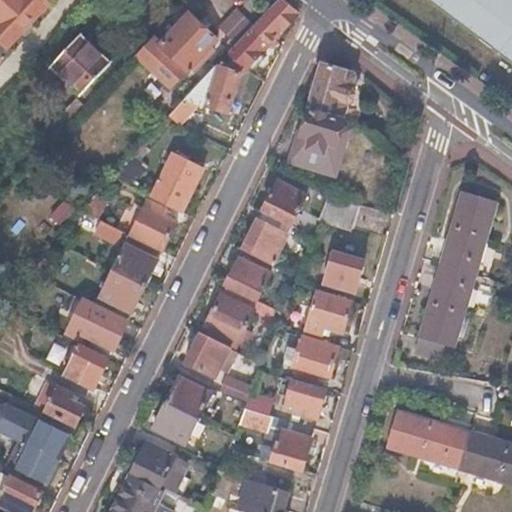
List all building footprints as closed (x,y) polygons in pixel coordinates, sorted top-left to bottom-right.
[(0,0),(0,44),(5,49),(45,7),(43,5),(47,2),(45,0),(0,0)] [(231,66),(219,62),(169,116),(182,125),(198,107),(228,116),(241,75),(250,66),(253,68),(262,59),(259,56),(263,52),(262,51),(280,30),(283,33),(294,21),(298,16),(279,0),(277,0),(273,5),(228,53),(236,60),(231,66)] [(511,0),(425,0),(511,65),(511,0)] [(215,40),(188,15),(159,46),(187,71),(203,54),(207,58),(214,50),(210,46),(215,40)] [(109,65),(78,37),(49,69),(79,97),(109,65)] [(150,63),(145,58),(127,79),(135,86),(142,78),(139,75),(150,63)] [(349,74),(322,65),(307,113),(342,122),(346,106),(348,107),(355,104),(357,97),(354,91),(351,91),(354,80),(352,77),(349,74)] [(85,108),(76,100),(58,120),(67,128),(85,108)] [(300,136),(303,136),(294,166),(323,175),(332,144),(338,146),(344,123),(342,122),(307,113),(300,136)] [(67,128),(58,120),(42,137),(51,145),(67,128)] [(202,170),(173,155),(151,197),(182,213),(202,170)] [(144,166),(132,156),(113,176),(127,184),(144,166)] [(127,184),(113,176),(103,187),(125,198),(131,186),(127,184)] [(306,196),(276,181),(262,212),(265,213),(292,225),(306,196)] [(440,265),(436,278),(432,290),(434,290),(421,337),(454,347),(466,305),(469,305),(474,289),(464,286),(468,273),(472,259),(479,261),(497,202),(464,192),(450,239),(447,239),(440,265)] [(51,215),(64,224),(78,204),(65,195),(51,215)] [(358,204),(328,195),(319,220),(351,230),(358,204)] [(119,210),(93,197),(80,211),(95,219),(106,224),(110,227),(119,210)] [(165,210),(146,201),(128,236),(162,252),(176,224),(162,217),(165,210)] [(260,223),(257,221),(243,249),(246,250),(271,263),(274,264),(292,225),(265,213),(260,223)] [(106,224),(95,219),(89,230),(100,236),(106,224)] [(157,263),(126,246),(113,272),(145,288),(157,263)] [(241,260),(238,259),(225,285),(227,286),(253,299),(258,301),(271,274),(267,272),(271,263),(246,250),(241,260)] [(364,260),(334,252),(324,284),(354,293),(364,260)] [(63,265),(42,256),(34,273),(55,283),(63,265)] [(479,261),(472,259),(468,273),(478,276),(482,261),(479,261)] [(294,277),(282,271),(276,282),(289,288),(294,277)] [(113,272),(101,296),(133,311),(145,288),(113,272)] [(478,276),(468,273),(464,286),(474,289),(478,276)] [(436,278),(430,276),(427,288),(432,290),(436,278)] [(222,296),(220,295),(203,331),(235,347),(252,311),(249,309),(253,299),(227,286),(222,296)] [(352,302),(317,292),(305,330),(321,335),(323,328),(343,333),(352,302)] [(128,320),(84,300),(69,333),(83,339),(85,335),(92,338),(111,347),(116,349),(128,320)] [(0,348),(16,316),(0,308),(0,348)] [(238,352),(200,334),(186,364),(216,378),(224,361),(232,365),(238,352)] [(338,347),(300,336),(292,368),(297,369),(295,377),(314,382),(316,375),(327,378),(330,378),(338,347)] [(92,338),(89,344),(108,353),(111,347),(92,338)] [(110,359),(79,345),(65,375),(95,389),(110,359)] [(327,378),(316,375),(314,382),(325,385),(327,378)] [(254,385),(234,376),(225,394),(247,404),(251,394),(254,385)] [(212,395),(179,378),(167,404),(200,421),(206,408),(216,413),(221,402),(211,397),(212,395)] [(19,383),(13,397),(78,427),(87,406),(72,399),(75,393),(49,381),(43,394),(19,383)] [(326,391),(290,381),(283,412),(318,422),(326,391)] [(247,404),(246,406),(244,412),(268,419),(273,401),(251,394),(247,404)] [(200,421),(167,404),(154,430),(187,446),(200,421)] [(26,444),(37,420),(7,405),(0,408),(0,430),(20,440),(26,444)] [(266,436),(263,448),(274,451),(271,463),(303,471),(314,431),(268,419),(244,412),(238,427),(266,436)] [(439,426),(398,415),(389,448),(418,457),(418,460),(444,468),(447,458),(462,462),(475,466),(472,476),(501,484),(502,481),(511,483),(511,447),(494,442),(495,439),(471,432),(440,423),(439,426)] [(52,427),(37,420),(26,444),(60,460),(72,437),(52,427)] [(189,454),(152,435),(133,472),(137,474),(146,479),(171,492),(189,454)] [(26,444),(20,440),(11,459),(18,462),(26,444)] [(60,460),(26,444),(18,462),(11,459),(9,464),(49,483),(60,460)] [(462,462),(447,458),(444,468),(459,472),(462,462)] [(475,466),(462,462),(459,472),(472,476),(475,466)] [(135,479),(134,480),(144,484),(144,483),(146,479),(137,474),(135,479)] [(34,511),(44,494),(9,477),(0,496),(0,505),(13,511),(34,511)] [(130,477),(127,484),(112,511),(154,511),(159,504),(165,493),(144,483),(144,484),(134,480),(135,479),(130,477)] [(239,511),(280,511),(285,497),(246,485),(239,511)]
